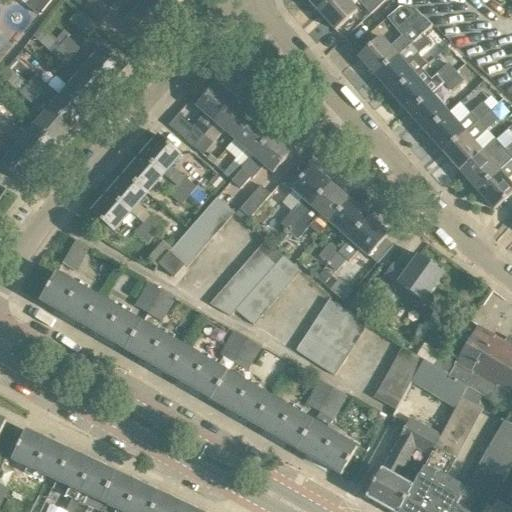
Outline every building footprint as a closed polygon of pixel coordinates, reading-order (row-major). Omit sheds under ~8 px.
[(39,17),(52,0),(31,0),(26,6),(39,17)] [(92,0),(84,9),(102,24),(111,15),(113,13),(109,10),(97,0),(92,0)] [(115,0),(117,1),(109,10),(113,13),(111,15),(145,45),(162,25),(139,5),(133,0),(115,0)] [(179,6),(172,0),(143,0),(139,5),(162,25),(179,6)] [(332,0),(306,0),(318,13),(332,0)] [(357,13),(346,0),(332,0),(318,13),(335,32),(357,13)] [(362,0),(373,11),(385,0),(362,0)] [(423,36),(422,35),(432,27),(413,11),(408,9),(403,10),(399,11),(393,14),(386,20),(401,38),(390,47),(381,37),(358,57),(375,77),(423,36)] [(69,22),(88,39),(96,29),(77,13),(69,22)] [(439,37),(431,28),(422,35),(423,36),(430,44),(439,37)] [(73,59),(55,43),(40,30),(33,38),(52,55),(52,56),(65,68),(73,59)] [(73,59),(80,50),(68,39),(70,37),(64,32),(55,43),(73,59)] [(392,96),(426,65),(418,56),(430,44),(423,36),(375,77),(392,96)] [(101,49),(84,69),(107,88),(124,69),(101,49)] [(427,66),(426,65),(392,96),(409,115),(431,95),(415,76),(427,66)] [(456,73),(448,65),(435,77),(443,85),(456,73)] [(84,69),(68,88),(90,108),(107,88),(84,69)] [(456,73),(443,85),(451,94),(464,82),(456,73)] [(22,84),(13,76),(8,82),(17,90),(22,84)] [(90,108),(68,88),(58,99),(34,77),(26,86),(73,127),(90,108)] [(193,128),(178,115),(168,127),(194,149),(215,124),(235,103),(215,85),(196,107),(204,114),(193,128)] [(73,127),(26,86),(18,95),(43,117),(34,127),(56,147),(73,127)] [(426,134),(448,115),(431,95),(409,115),(426,134)] [(224,132),(234,141),(225,151),(226,152),(235,141),(254,119),(235,103),(215,124),(194,149),(202,157),(224,132)] [(448,115),(426,134),(443,154),(490,111),(484,105),(482,103),(470,114),(459,123),(450,113),(448,115)] [(482,154),(473,144),(486,131),(498,121),(498,120),(490,111),(443,154),(460,173),(482,154)] [(34,127),(24,139),(0,117),(0,131),(5,135),(17,146),(39,166),(56,147),(34,127)] [(254,119),(235,141),(254,157),(273,136),(254,119)] [(39,166),(17,146),(5,135),(0,140),(0,146),(9,155),(0,163),(0,165),(22,185),(39,166)] [(252,181),(264,166),(274,175),(292,153),(273,136),(254,157),(244,168),(233,182),(241,189),(250,179),(252,181)] [(142,157),(165,177),(173,168),(182,157),(159,137),(142,157)] [(477,192),(511,161),(511,145),(504,152),(495,142),(482,154),(460,173),(477,192)] [(210,155),(207,159),(214,164),(217,160),(210,155)] [(148,196),(165,177),(142,157),(125,176),(148,196)] [(223,174),(233,182),(244,168),(235,160),(223,174)] [(511,185),(507,180),(511,175),(511,161),(477,192),(494,211),(511,195),(511,185)] [(290,192),(302,201),(280,225),(289,233),(290,232),(311,208),(330,186),(310,169),(290,192)] [(108,196),(131,216),(148,196),(125,176),(108,196)] [(183,178),(176,186),(189,198),(196,190),(183,178)] [(189,198),(176,186),(168,196),(181,207),(189,198)] [(330,186),(311,208),(290,232),(298,239),(319,215),(331,224),(349,203),(330,186)] [(260,187),(239,211),(249,220),(270,196),(260,187)] [(131,216),(108,196),(91,215),(114,235),(131,216)] [(235,214),(217,199),(209,208),(227,223),(235,214)] [(349,203),(331,224),(341,233),(341,234),(350,242),(369,219),(349,203)] [(227,223),(209,208),(201,217),(219,232),(227,223)] [(143,225),(155,236),(163,227),(151,216),(143,225)] [(219,232),(201,217),(193,226),(211,241),(219,232)] [(350,242),(340,253),(328,266),(336,273),(358,248),(368,259),(388,236),(369,219),(350,242)] [(155,236),(143,225),(135,234),(147,245),(155,236)] [(193,226),(188,232),(185,235),(203,250),(211,241),(193,226)] [(203,250),(185,235),(177,244),(195,260),(203,250)] [(76,272),(89,250),(90,249),(76,241),(63,265),(76,272)] [(283,257),(265,242),(257,251),(275,266),(283,257)] [(169,253),(185,267),(187,269),(195,260),(177,244),(169,253)] [(328,266),(340,253),(330,246),(319,258),(328,266)] [(257,251),(249,260),(267,276),(275,266),(257,251)] [(169,253),(158,265),(174,279),(185,267),(169,253)] [(301,273),(293,266),(283,257),(275,266),(293,282),(301,273)] [(423,304),(444,274),(419,257),(406,276),(392,266),(386,277),(423,304)] [(241,269),(259,285),(267,276),(249,260),(241,269)] [(83,328),(99,300),(98,299),(105,288),(76,272),(63,265),(57,275),(56,275),(40,303),(83,328)] [(275,266),(267,276),(285,291),(293,282),(275,266)] [(241,269),(233,278),(251,294),(259,285),(241,269)] [(324,271),(318,279),(325,285),(332,278),(324,271)] [(259,285),(277,300),(285,291),(267,276),(259,285)] [(225,288),(243,303),(251,294),(233,278),(225,288)] [(330,291),(346,304),(355,293),(339,280),(330,291)] [(135,309),(148,316),(162,292),(149,284),(135,309)] [(259,285),(251,294),(269,309),(277,300),(259,285)] [(217,297),(236,312),(243,303),(225,288),(217,297)] [(148,316),(161,324),(175,300),(162,292),(148,316)] [(243,303),(261,318),(269,309),(251,294),(243,303)] [(230,318),(236,312),(217,297),(209,306),(230,318)] [(142,325),(99,300),(83,328),(126,353),(142,325)] [(345,312),(328,302),(322,312),(342,325),(348,315),(345,312)] [(372,315),(352,302),(345,312),(348,315),(365,325),(372,315)] [(243,303),(236,312),(253,327),(261,318),(243,303)] [(315,322),(335,335),(342,325),(322,312),(315,322)] [(365,325),(348,315),(342,325),(361,337),(368,327),(365,325)] [(309,332),(328,345),(335,335),(315,322),(309,332)] [(169,378),(185,350),(142,325),(126,353),(169,378)] [(355,347),(361,337),(342,325),(335,335),(355,347)] [(511,346),(478,327),(448,377),(467,389),(473,393),(488,403),(495,392),(497,388),(511,396),(511,346)] [(309,332),(302,342),(322,355),(328,345),(309,332)] [(233,365),(247,341),(234,334),(217,364),(231,372),(234,366),(233,365)] [(328,345),(348,357),(355,347),(335,335),(328,345)] [(246,372),(260,349),(247,341),(233,365),(234,366),(246,372)] [(322,355),(302,342),(295,352),(315,365),(322,355)] [(322,355),(341,367),(348,357),(328,345),(322,355)] [(423,361),(401,349),(396,359),(418,371),(423,361)] [(169,378),(212,403),(228,375),(185,350),(169,378)] [(335,378),(341,367),(322,355),(315,365),(335,378)] [(433,368),(440,372),(445,362),(439,358),(433,368)] [(412,381),(418,371),(396,359),(390,369),(412,381)] [(467,389),(448,377),(440,372),(433,368),(423,361),(418,371),(412,381),(411,383),(456,410),(467,389)] [(287,387),(297,370),(290,366),(280,382),(287,387)] [(407,391),(411,383),(412,381),(390,369),(385,379),(407,391)] [(228,375),(212,403),(255,428),(271,400),(228,375)] [(401,401),(407,391),(385,379),(379,389),(401,401)] [(319,414),(333,390),(320,382),(306,406),(319,414)] [(374,399),(396,412),(401,401),(379,389),(374,399)] [(399,511),(426,511),(438,489),(462,501),(466,493),(473,497),(479,485),(486,489),(491,479),(484,474),(486,471),(479,467),(478,467),(466,488),(456,482),(489,420),(480,415),(483,411),(468,402),(473,393),(467,389),(456,410),(447,426),(440,439),(429,458),(413,488),(399,511)] [(332,421),(346,397),(333,390),(319,414),(332,421)] [(255,428),(270,436),(298,452),(314,424),(271,400),(255,428)] [(385,419),(378,416),(374,423),(382,427),(385,419)] [(429,458),(440,439),(410,419),(367,499),(382,507),(398,479),(415,450),(429,458)] [(489,449),(511,462),(511,422),(506,419),(489,449)] [(298,452),(313,461),(341,477),(357,449),(314,424),(298,452)] [(11,463),(56,484),(71,454),(26,433),(11,463)] [(502,485),(511,466),(511,463),(489,449),(479,467),(486,471),(484,474),(491,479),(486,489),(479,485),(473,497),(466,493),(462,501),(463,501),(456,511),(487,511),(488,511),(502,485)] [(87,499),(101,506),(116,475),(71,454),(56,484),(87,499)] [(116,475),(101,506),(114,511),(153,511),(161,497),(116,475)] [(398,479),(382,507),(390,511),(399,511),(413,488),(398,479)] [(511,511),(511,486),(510,490),(502,485),(488,511),(489,511),(511,511)] [(426,511),(456,511),(463,501),(462,501),(438,489),(426,511)] [(193,511),(161,497),(153,511),(193,511)] [(84,504),(79,511),(98,511),(101,506),(87,499),(84,504)]
